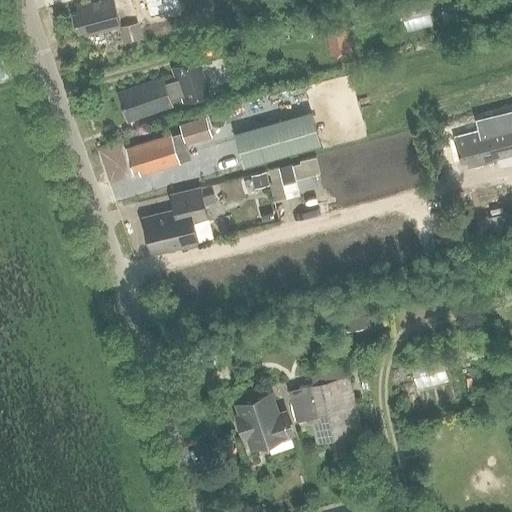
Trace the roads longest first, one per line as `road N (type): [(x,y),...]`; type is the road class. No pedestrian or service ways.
road 1 (residential): [(200,511),(18,0)]
road 2 (track): [(117,273),(463,185)]
road 3 (track): [(407,511),(384,419),(388,350),(411,322),(488,310)]
